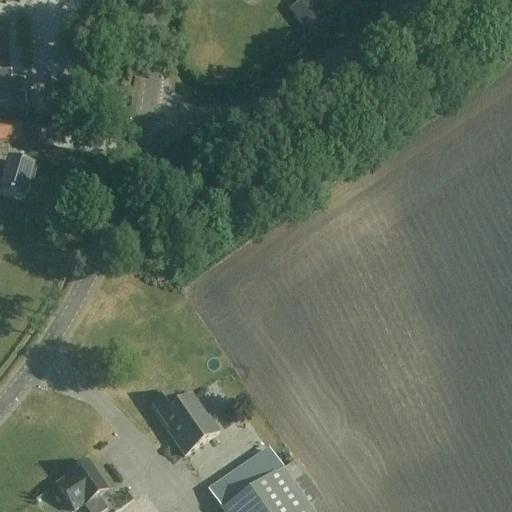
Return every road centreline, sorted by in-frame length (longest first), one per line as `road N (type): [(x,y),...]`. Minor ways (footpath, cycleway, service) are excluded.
road 1 (tertiary): [(0,412),(91,288),(119,230),(148,115)]
road 2 (unclassified): [(148,115),(200,123),(257,110),(423,0)]
